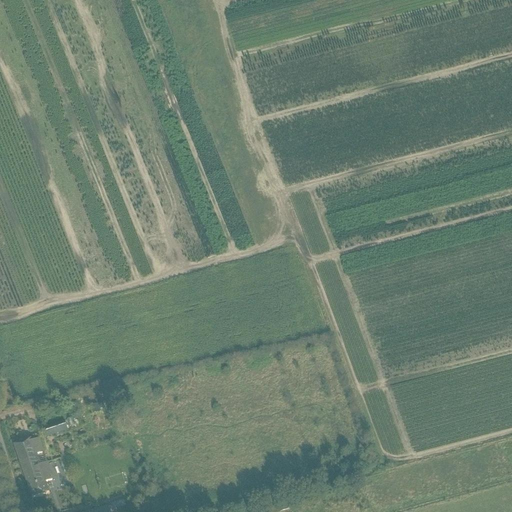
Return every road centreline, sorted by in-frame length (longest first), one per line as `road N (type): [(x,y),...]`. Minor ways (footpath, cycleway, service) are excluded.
road 1 (track): [(511,431),(399,460),(376,449),(210,4)]
road 2 (track): [(295,240),(0,317)]
